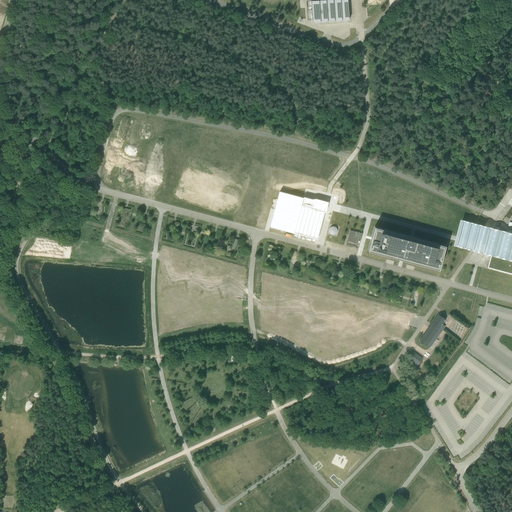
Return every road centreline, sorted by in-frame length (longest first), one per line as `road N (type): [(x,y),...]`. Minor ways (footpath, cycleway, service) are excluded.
road 1 (unclassified): [(222,511),(186,451),(157,356),(151,287),(162,206)]
road 2 (unknown): [(422,324),(388,317),(362,331),(350,318),(323,322),(310,305),(266,303),(237,282),(174,277),(166,259),(154,256)]
road 3 (unclassified): [(93,188),(111,115),(120,108),(299,141)]
road 4 (track): [(25,130),(35,218),(16,272),(59,351)]
road 5 (unclassified): [(449,283),(257,232)]
road 6 (unclassified): [(438,442),(394,368),(449,283)]
road 7 (track): [(330,385),(239,343),(157,356)]
road 8 (track): [(276,410),(120,483)]
road 9 (unclassified): [(352,157),(493,217)]
road 10 (track): [(120,483),(59,351)]
road 11 (unclassified): [(93,188),(66,173),(0,100)]
road 12 (unclassified): [(354,511),(300,453),(276,410)]
